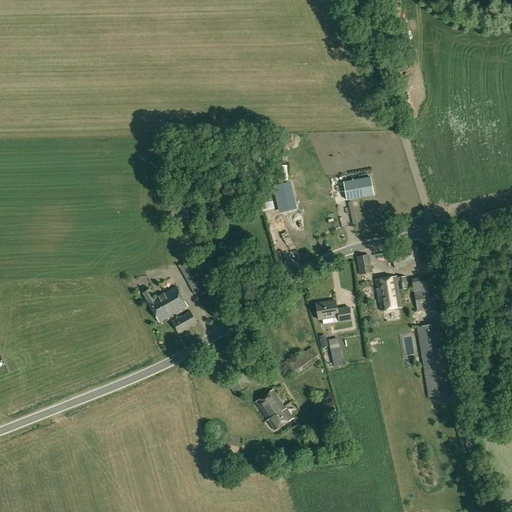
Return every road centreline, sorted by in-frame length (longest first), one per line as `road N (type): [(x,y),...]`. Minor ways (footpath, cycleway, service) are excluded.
road 1 (unclassified): [(0,429),(174,361),(316,263),(431,230)]
road 2 (residential): [(483,511),(431,230)]
road 3 (residential): [(431,230),(359,0)]
